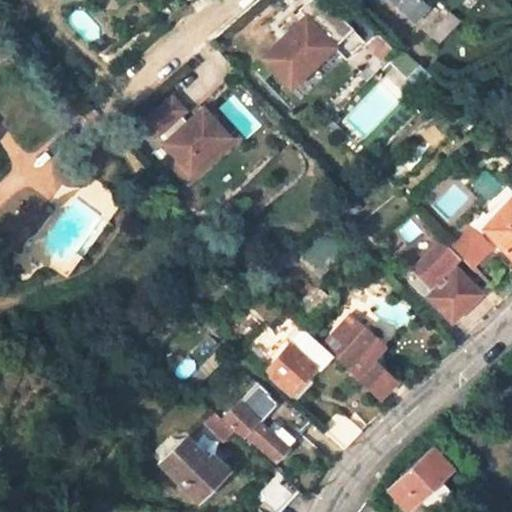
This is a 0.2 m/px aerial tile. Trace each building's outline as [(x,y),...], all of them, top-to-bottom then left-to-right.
[(347,25),(323,0),(309,0),(298,11),(305,18),(261,60),(290,90),(334,48),(329,42),(347,25)] [(417,0),(391,0),(413,21),(425,8),(417,0)] [(447,10),(426,33),(438,45),(459,22),(447,10)] [(362,41),(347,25),(329,42),(334,48),(344,58),(362,41)] [(171,98),(145,123),(157,136),(159,134),(167,141),(163,145),(173,156),(168,161),(183,178),(197,166),(202,171),(232,144),(216,126),(202,110),(186,124),(178,116),(183,112),(171,98)] [(222,121),(216,126),(232,144),(238,139),(222,121)] [(202,171),(197,166),(183,178),(188,184),(202,171)] [(511,200),(483,228),(511,258),(511,200)] [(381,215),(373,206),(363,214),(370,223),(381,215)] [(472,268),(493,249),(477,232),(457,252),(472,268)] [(413,270),(430,287),(434,283),(438,287),(428,297),(451,321),(479,294),(456,269),(444,280),(441,276),(456,260),(440,244),(413,270)] [(253,317),(232,337),(243,349),(264,329),(253,317)] [(304,330),(266,372),(289,394),(327,353),(304,330)] [(339,359),(355,373),(352,377),(376,399),(393,382),(369,359),(380,347),(365,332),(339,359)] [(191,392),(208,374),(199,364),(181,383),(191,392)] [(258,384),(222,421),(234,431),(247,444),(252,440),(275,461),(294,440),(281,429),(274,436),(247,411),(266,392),(258,384)] [(362,431),(340,410),(321,429),(344,450),(362,431)] [(203,420),(225,441),(234,431),(222,421),(211,411),(203,420)] [(207,460),(187,440),(185,440),(176,439),(169,436),(150,455),(197,500),(226,470),(211,456),(207,460)] [(434,450),(388,491),(406,511),(452,469),(434,450)] [(273,467),(252,491),(273,511),(295,488),(273,467)]
